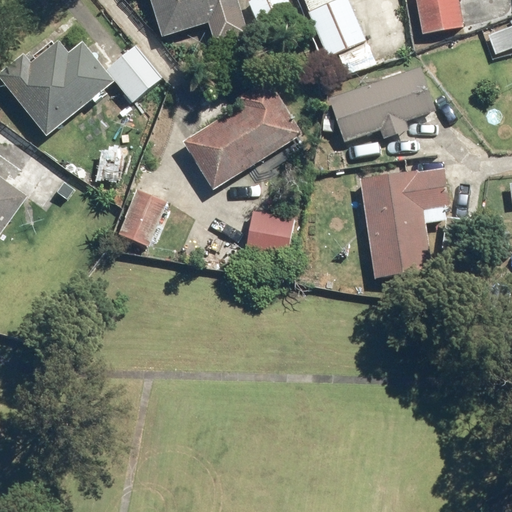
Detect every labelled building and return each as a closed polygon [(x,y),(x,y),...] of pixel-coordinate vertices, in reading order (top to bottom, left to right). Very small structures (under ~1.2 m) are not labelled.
[(238,0),(151,0),(164,38),(187,30),(208,24),(216,47),(250,36),(242,14),(243,14),(238,0)] [(290,0),(256,0),(253,2),(273,40),(303,25),(290,0)] [(332,0),(308,12),(329,54),(366,36),(347,0),(332,0)] [(459,0),(417,0),(421,28),(463,24),(459,0)] [(511,26),(489,34),(498,58),(511,52),(511,26)] [(85,48),(19,104),(48,138),(114,81),(85,48)] [(158,80),(137,53),(116,70),(137,97),(158,80)] [(421,70),(331,96),(344,140),(434,114),(421,70)] [(273,93),(188,141),(215,187),(300,139),(273,93)] [(424,210),(454,206),(451,176),(419,179),(418,172),(363,181),(378,280),(433,272),(424,210)] [(0,237),(29,196),(0,175),(0,237)] [(124,233),(150,243),(165,207),(139,197),(124,233)] [(290,219),(256,212),(248,251),(283,257),(290,219)] [(76,227),(56,251),(92,280),(112,255),(76,227)]
